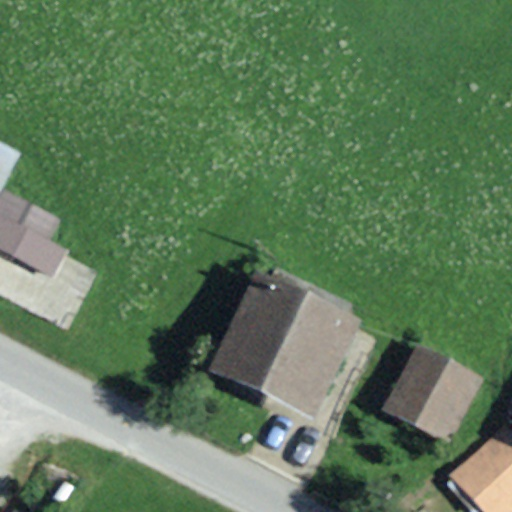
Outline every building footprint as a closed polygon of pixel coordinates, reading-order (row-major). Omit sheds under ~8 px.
[(0,248),(58,278),(79,237),(1,197),(24,154),(0,141),(0,248)] [(0,255),(0,289),(32,303),(44,274),(0,255)] [(311,427),(357,332),(250,280),(204,376),(311,427)] [(446,448),(478,383),(412,351),(380,416),(446,448)] [(511,511),(511,449),(496,433),(446,481),(475,511),(511,511)]
